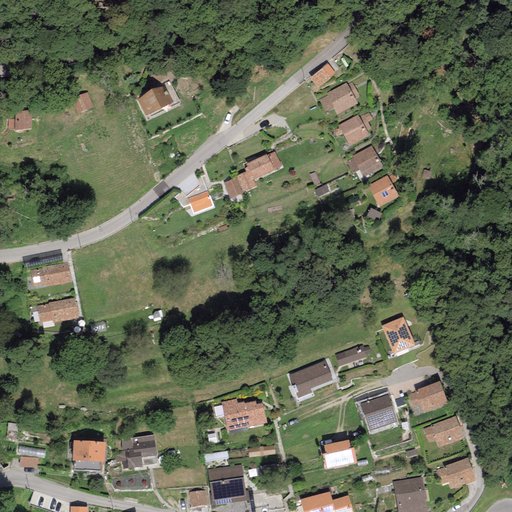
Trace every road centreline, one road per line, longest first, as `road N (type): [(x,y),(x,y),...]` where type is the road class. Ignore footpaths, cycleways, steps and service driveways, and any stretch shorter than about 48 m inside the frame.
road 1 (tertiary): [(367,0),(339,43),(124,221),(71,245),(0,258)]
road 2 (tertiary): [(0,69),(93,54),(297,0)]
road 3 (tertiary): [(0,485),(166,511)]
